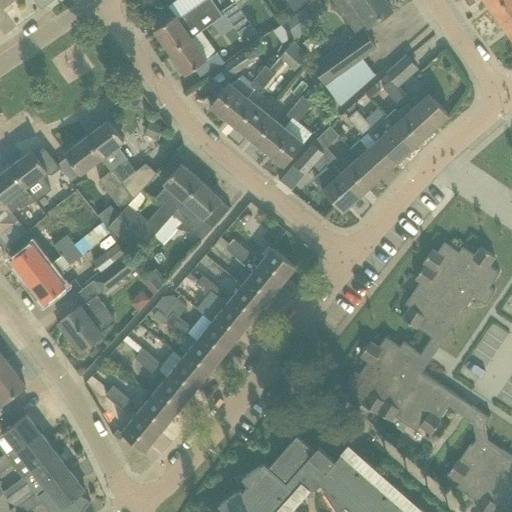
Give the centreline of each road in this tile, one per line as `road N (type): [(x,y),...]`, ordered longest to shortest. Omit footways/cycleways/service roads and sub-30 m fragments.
road 1 (residential): [(346,259),(173,107),(93,0)]
road 2 (residential): [(128,511),(87,427),(0,304)]
road 3 (residential): [(457,511),(279,348)]
road 4 (residential): [(140,511),(279,348)]
road 5 (residential): [(346,259),(434,166)]
road 6 (residential): [(502,103),(429,0)]
